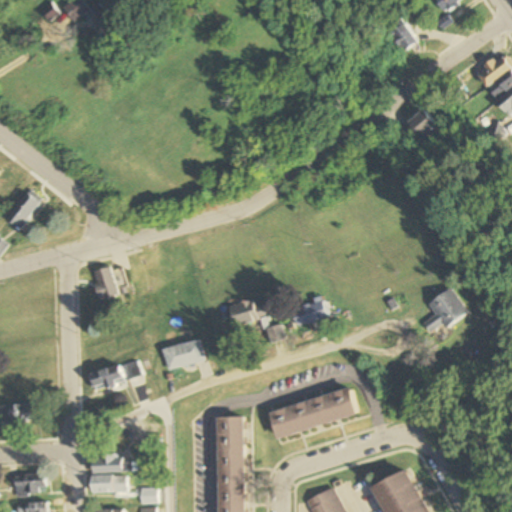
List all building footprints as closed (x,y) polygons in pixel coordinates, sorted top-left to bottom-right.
[(88,14),(106,43),(125,31),(106,0),(87,12),(79,0),(74,0),(63,8),(73,24),(88,14)] [(462,1),(461,0),(435,0),(445,13),(462,1)] [(49,22),(58,15),(50,3),(40,11),(49,22)] [(387,28),(405,53),(418,43),(400,18),(387,28)] [(511,73),(511,61),(509,55),(477,71),(486,87),(511,73)] [(507,116),(511,112),(511,78),(491,92),(507,116)] [(445,88),(457,105),(469,97),(457,80),(445,88)] [(420,140),(438,128),(427,110),(409,123),(420,140)] [(487,131),(493,142),(504,135),(498,124),(487,131)] [(20,231),(45,201),(32,190),(7,221),(20,231)] [(0,258),(9,247),(0,240),(0,258)] [(101,301),(119,298),(113,270),(95,273),(101,301)] [(428,306),(436,316),(423,325),(431,336),(466,312),(451,290),(428,306)] [(231,307),(236,327),(262,321),(263,323),(270,322),(266,307),(257,309),(255,302),(231,307)] [(297,327),(330,321),(327,304),(294,310),(297,327)] [(164,351),(169,372),(207,362),(202,341),(164,351)] [(96,390),(144,380),(140,364),(92,374),(96,390)] [(360,418),(353,391),(270,412),(277,439),(360,418)] [(0,424),(42,425),(42,405),(0,405),(0,424)] [(217,419),(219,511),(247,511),(245,418),(217,419)] [(136,463),(126,463),(126,458),(94,458),(94,473),(136,473),(136,463)] [(430,511),(413,472),(377,488),(387,511),(430,511)] [(14,480),(18,499),(49,492),(45,473),(14,480)] [(93,493),(128,493),(128,477),(93,477),(93,493)] [(158,504),(158,490),(142,490),(142,504),(158,504)]
